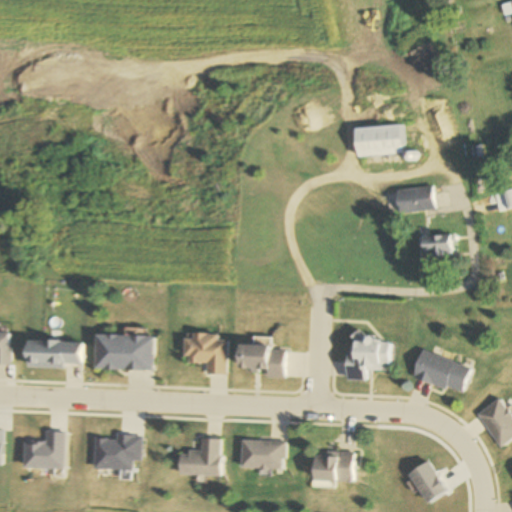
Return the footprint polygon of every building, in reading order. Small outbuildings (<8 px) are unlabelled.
[(404,155),(403,126),(357,129),(358,157),(404,155)] [(396,192),(399,215),(435,209),(432,186),(396,192)] [(423,237),(423,256),(453,256),(453,237),(423,237)] [(0,366),(12,366),(13,333),(0,332),(0,366)] [(227,341),(218,341),(219,336),(192,335),(192,339),(185,339),(184,363),(207,363),(207,375),(226,376),(227,341)] [(97,371),(154,371),(154,337),(97,337),(97,371)] [(389,372),(390,341),(348,340),(347,382),(366,382),(367,371),(389,372)] [(83,342),(29,342),(29,368),(83,368),(83,342)] [(267,371),(267,378),(285,379),(285,347),(239,347),(239,371),(267,371)] [(471,369),(422,352),(413,378),(462,395),(471,369)] [(499,449),(511,441),(511,415),(502,399),(477,415),(499,449)] [(219,440),(200,440),(199,453),(180,453),(179,476),(218,477),(219,440)] [(284,442),(241,442),(240,469),(284,470),(284,442)] [(351,483),(352,453),(314,452),(313,482),(351,483)]
